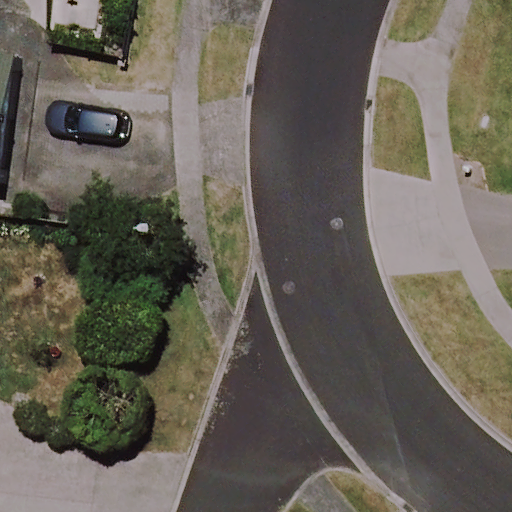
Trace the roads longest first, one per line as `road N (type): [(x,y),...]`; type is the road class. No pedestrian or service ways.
road 1 (residential): [(330,0),(314,42),(296,215),(319,315)]
road 2 (residential): [(319,315),(352,376),(466,484),(511,506)]
road 3 (residential): [(319,315),(241,511)]
